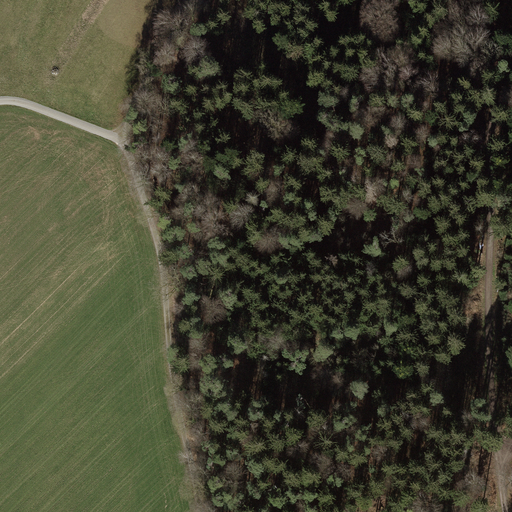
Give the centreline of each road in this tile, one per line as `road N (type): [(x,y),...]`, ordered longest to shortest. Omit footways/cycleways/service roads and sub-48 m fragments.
road 1 (track): [(503,511),(487,312),(488,181),(493,110),(511,84)]
road 2 (track): [(193,511),(160,242),(123,140)]
road 3 (track): [(123,140),(164,52),(206,0)]
road 4 (track): [(0,103),(25,103),(123,140)]
